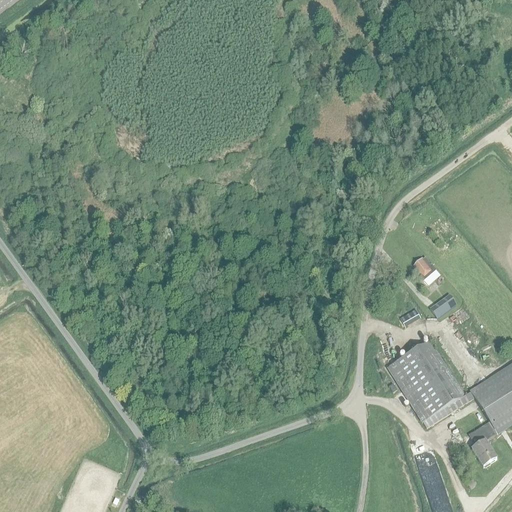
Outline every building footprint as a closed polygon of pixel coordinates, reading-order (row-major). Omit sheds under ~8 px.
[(394,234),(398,224),(393,222),(389,232),(394,234)] [(435,272),(426,260),(424,262),(423,260),(414,267),(422,277),(419,279),(422,283),(435,272)] [(430,310),(429,311),(433,317),(437,321),(445,315),(457,307),(449,296),(445,300),(443,301),(436,306),(430,310)] [(403,326),(418,317),(415,311),(400,320),(403,326)] [(387,371),(427,431),(473,399),(489,424),(469,438),(476,448),(471,451),(484,470),(497,460),(485,443),(497,435),(498,438),(511,428),(511,365),(469,393),(470,394),(466,396),(429,342),(387,371)]
